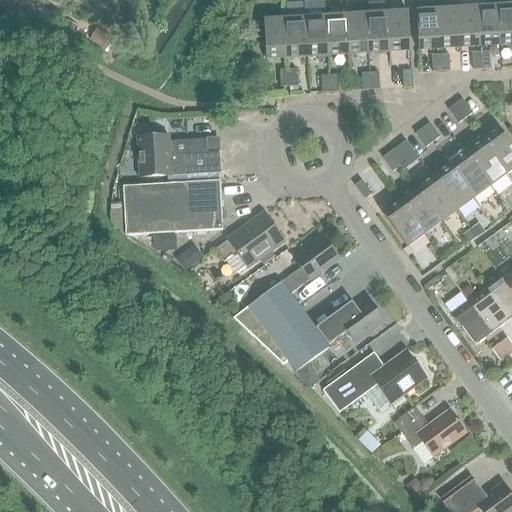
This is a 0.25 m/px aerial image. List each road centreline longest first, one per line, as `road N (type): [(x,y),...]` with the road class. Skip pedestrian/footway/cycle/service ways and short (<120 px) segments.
road 1 (residential): [(511,434),(333,188)]
road 2 (trunk): [(149,511),(45,397),(0,360)]
road 3 (residential): [(327,181),(339,145),(332,129),(302,118),(284,124),(270,154),(282,178),(309,185)]
road 4 (residential): [(471,77),(333,188)]
road 5 (trunk): [(0,427),(89,511)]
